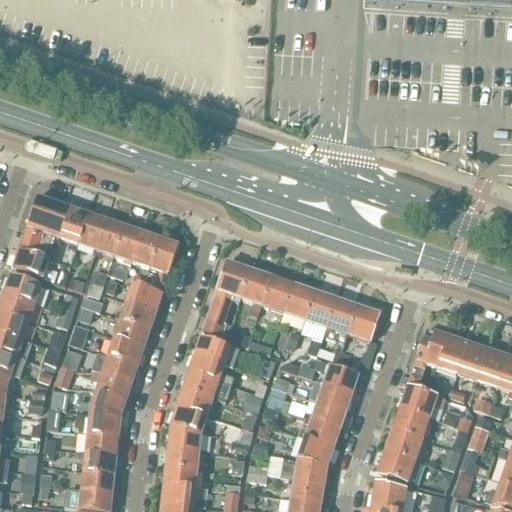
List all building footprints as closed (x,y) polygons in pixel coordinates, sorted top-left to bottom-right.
[(27,231),(19,254),(49,264),(53,265),(60,242),(70,212),(36,200),(30,221),(26,231),(27,231)] [(70,212),(60,242),(78,248),(88,218),(70,212)] [(88,218),(78,248),(96,254),(107,224),(88,218)] [(107,224),(96,254),(114,260),(125,230),(124,230),(107,224)] [(125,230),(114,260),(132,267),(142,236),(125,230)] [(142,236),(132,267),(150,273),(161,243),(142,236)] [(147,282),(143,292),(162,298),(169,278),(168,278),(179,249),(161,243),(150,273),(159,276),(156,285),(147,282)] [(19,254),(12,273),(43,283),(49,264),(19,254)] [(216,295),(202,336),(225,344),(230,329),(224,327),(232,304),(238,306),(239,303),(250,273),(230,266),(225,269),(216,295)] [(107,279),(122,284),(126,282),(129,274),(111,268),(107,279)] [(64,291),(71,271),(63,269),(57,288),(64,291)] [(250,273),(239,303),(252,308),(249,319),(257,322),(258,322),(262,311),(261,311),(271,281),(250,273)] [(82,297),(89,277),(79,274),(76,283),(71,282),(67,292),(82,297)] [(135,278),(131,288),(143,292),(147,282),(135,278)] [(10,280),(4,298),(35,309),(41,291),(10,280)] [(271,281),(261,311),(262,311),(282,318),(293,288),(271,281)] [(110,283),(106,296),(115,299),(119,287),(110,283)] [(91,285),(87,298),(100,302),(104,290),(91,285)] [(131,288),(125,305),(156,316),(162,298),(143,292),(131,288)] [(293,288),(282,318),(304,325),(315,296),(293,288)] [(315,296),(304,325),(325,332),(336,303),(315,296)] [(4,298),(0,309),(0,316),(29,327),(35,309),(4,298)] [(79,303),(65,298),(59,318),(72,322),(79,303)] [(99,306),(84,301),(81,310),(96,315),(99,306)] [(336,303),(325,332),(346,340),(357,310),(336,303)] [(125,305),(119,323),(149,334),(156,316),(125,305)] [(93,315),(95,316),(96,315),(81,310),(76,324),(89,328),(93,315)] [(357,310),(346,340),(370,348),(380,318),(357,310)] [(0,316),(0,336),(32,348),(32,347),(23,344),(29,327),(0,316)] [(55,330),(68,334),(72,322),(59,318),(55,330)] [(119,323),(113,341),(144,352),(149,334),(119,323)] [(82,353),(89,334),(75,329),(68,348),(82,353)] [(230,329),(225,344),(247,352),(249,344),(250,345),(254,332),(249,330),(246,339),(231,334),(232,330),(230,329)] [(413,369),(410,379),(412,380),(419,382),(422,372),(424,367),(437,372),(448,341),(425,334),(413,369)] [(62,353),(67,339),(54,335),(49,349),(55,351),(54,355),(60,357),(61,353),(62,353)] [(0,336),(0,356),(25,366),(32,348),(0,336)] [(291,336),(286,351),(294,354),(299,339),(291,336)] [(113,341),(107,359),(137,370),(144,352),(113,341)] [(201,341),(195,358),(225,369),(233,372),(240,354),(231,351),(201,341)] [(448,341),(437,372),(457,378),(467,348),(448,341)] [(312,343),(307,357),(315,360),(320,346),(312,343)] [(249,344),(247,352),(270,360),(272,352),(250,345),(249,344)] [(328,364),(329,363),(337,366),(341,354),(334,352),(332,356),(320,352),(322,346),(320,346),(315,360),(328,364)] [(467,348),(457,378),(477,385),(488,355),(467,348)] [(347,369),(351,358),(341,354),(337,366),(347,369)] [(488,355),(477,385),(497,392),(508,362),(488,355)] [(0,356),(0,377),(10,381),(10,380),(19,384),(25,366),(0,356)] [(59,363),(46,358),(41,372),(54,377),(59,363)] [(195,358),(189,376),(231,390),(234,382),(222,378),(225,369),(195,358)] [(74,363),(65,359),(60,372),(70,375),(74,375),(73,375),(76,367),(73,366),(74,363)] [(107,359),(101,377),(131,388),(137,370),(107,359)] [(511,363),(508,362),(497,392),(508,396),(506,402),(511,403),(511,363)] [(279,373),(299,380),(302,371),(288,366),(280,370),(279,373)] [(316,366),(313,374),(325,378),(324,383),(320,382),(318,387),(352,399),(358,381),(316,366)] [(37,384),(50,389),(54,377),(41,372),(37,384)] [(54,389),(55,389),(54,393),(63,393),(64,392),(68,394),(74,375),(70,375),(60,372),(54,389)] [(189,376),(183,394),(213,403),(225,408),(231,390),(189,376)] [(0,399),(5,400),(6,391),(10,381),(0,377),(0,399)] [(101,377),(95,395),(125,406),(131,388),(101,377)] [(412,380),(407,392),(417,395),(421,383),(412,380)] [(268,389),(259,386),(255,398),(264,401),(268,389)] [(320,394),(316,407),(346,417),(352,399),(318,387),(316,392),(320,394)] [(273,392),(271,400),(290,406),(292,398),(273,392)] [(407,392),(400,413),(430,423),(434,411),(442,414),(445,405),(437,402),(417,395),(407,392)] [(50,400),(49,412),(59,413),(60,401),(63,393),(54,393),(51,400),(50,400)] [(32,402),(30,402),(30,403),(43,405),(43,404),(45,404),(46,395),(33,394),(32,402)] [(183,394),(176,411),(207,421),(213,403),(183,394)] [(452,394),(448,403),(461,408),(465,398),(452,394)] [(90,409),(89,418),(121,422),(121,417),(125,406),(95,395),(90,409)] [(255,398),(252,397),(247,414),(257,418),(263,401),(264,402),(264,401),(255,398)] [(290,406),(271,400),(267,411),(279,415),(287,417),(291,406),(290,406)] [(477,402),(473,413),(487,418),(491,407),(477,402)] [(28,416),(42,417),(43,405),(30,403),(28,416)] [(307,419),(306,423),(340,435),(346,417),(316,407),(311,420),(307,419)] [(493,409),(493,407),(491,407),(487,418),(501,423),(504,413),(493,409)] [(176,411),(170,429),(202,436),(207,421),(176,411)] [(276,424),(279,415),(267,411),(264,421),(276,424)] [(400,413),(393,435),(422,445),(430,423),(400,413)] [(48,414),(47,423),(58,424),(59,415),(48,414)] [(247,414),(241,432),(252,435),(257,418),(247,414)] [(447,416),(444,428),(455,431),(459,420),(447,416)] [(77,418),(75,435),(119,440),(121,422),(89,418),(89,419),(77,418)] [(455,431),(455,432),(468,436),(472,425),(459,420),(455,431)] [(492,424),(479,420),(475,431),(488,435),(492,424)] [(300,433),(297,441),(303,443),(333,453),(340,435),(306,423),(304,428),(308,429),(306,435),(300,433)] [(33,429),(32,441),(40,442),(41,430),(33,429)] [(170,429),(168,450),(200,454),(202,436),(170,429)] [(470,447),(483,451),(488,435),(475,431),(470,447)] [(253,436),(252,436),(252,435),(241,432),(238,444),(250,446),(253,436)] [(448,452),(447,453),(461,458),(468,436),(455,432),(452,441),(456,442),(452,454),(448,452)] [(75,435),(75,436),(87,438),(84,456),(116,460),(119,440),(75,435)] [(393,435),(385,456),(415,466),(422,445),(393,435)] [(31,454),(39,455),(40,442),(32,441),(25,440),(24,447),(31,448),(31,454)] [(56,444),(46,443),(45,452),(55,453),(56,444)] [(303,443),(295,466),(327,470),(333,453),(303,443)] [(231,451),(247,456),(250,446),(238,444),(237,446),(233,444),(231,451)] [(256,447),(253,455),(265,459),(267,451),(256,447)] [(168,450),(166,469),(197,473),(200,454),(168,450)] [(43,463),(54,464),(55,453),(45,452),(43,463)] [(501,453),(498,462),(507,466),(511,467),(511,452),(510,457),(501,453)] [(447,453),(441,471),(455,476),(461,458),(447,453)] [(84,456),(82,474),(114,478),(116,460),(84,456)] [(385,456),(377,480),(388,483),(388,482),(407,488),(415,466),(385,456)] [(269,472),(267,481),(292,484),(324,489),(327,470),(295,466),(270,462),(269,472)] [(0,475),(8,477),(9,464),(0,463),(0,475)] [(234,464),(232,478),(243,479),(244,465),(234,464)] [(511,467),(507,466),(500,487),(511,490),(511,467)] [(29,467),(28,478),(35,478),(37,479),(38,467),(29,467)] [(166,469),(164,488),(195,491),(197,473),(166,469)] [(249,469),(248,478),(267,481),(269,472),(249,469)] [(82,474),(80,493),(112,497),(114,478),(82,474)] [(0,475),(0,486),(7,487),(8,477),(0,475)] [(465,501),(472,479),(462,475),(454,498),(465,501)] [(35,478),(28,478),(21,477),(19,498),(22,498),(33,499),(34,499),(35,478)] [(248,478),(247,485),(266,488),(267,481),(248,478)] [(42,479),(40,491),(50,492),(51,480),(42,479)] [(292,484),(289,501),(320,508),(322,497),(324,489),(292,484)] [(375,487),(371,510),(379,511),(402,511),(406,494),(386,491),(386,489),(375,487)] [(488,496),(484,507),(495,511),(497,511),(499,509),(507,511),(511,511),(511,490),(500,487),(496,499),(488,496)] [(163,497),(161,508),(193,511),(194,502),(206,503),(208,494),(195,492),(195,491),(164,488),(163,497)] [(241,489),(223,488),(222,497),(240,499),(241,489)] [(80,493),(77,511),(110,511),(112,497),(80,493)] [(32,510),(33,499),(22,498),(21,509),(32,510)] [(246,498),(245,506),(253,507),(254,499),(246,498)] [(431,500),(429,511),(443,511),(445,504),(431,500)] [(289,501),(287,511),(319,511),(320,508),(289,501)] [(218,511),(237,511),(239,504),(230,503),(230,508),(219,506),(218,511)]
